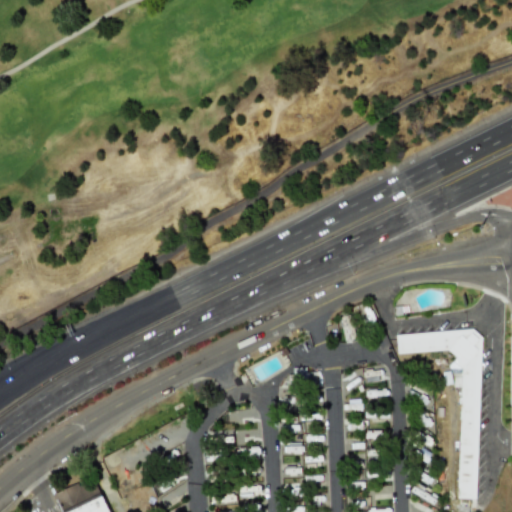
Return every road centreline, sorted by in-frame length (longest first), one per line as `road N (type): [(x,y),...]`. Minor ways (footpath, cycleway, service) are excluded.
road 1 (motorway): [(0,434),(30,410),(335,252)]
road 2 (motorway): [(511,130),(204,280)]
road 3 (residential): [(373,280),(77,427)]
road 4 (motorway): [(204,280),(0,393)]
road 5 (motorway): [(204,280),(0,373)]
road 6 (motorway): [(335,252),(511,166)]
road 7 (motorway): [(335,252),(470,216),(511,224)]
road 8 (residential): [(511,260),(428,266),(373,280)]
